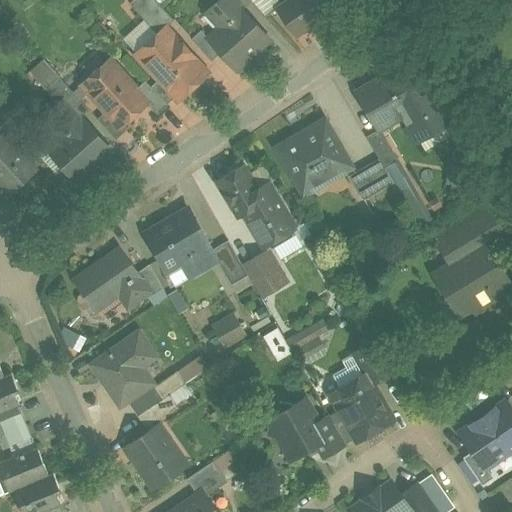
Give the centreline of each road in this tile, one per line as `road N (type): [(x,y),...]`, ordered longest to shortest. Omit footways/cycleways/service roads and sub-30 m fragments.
road 1 (residential): [(383,20),(15,270)]
road 2 (residential): [(15,270),(111,511)]
road 3 (residential): [(300,511),(420,431)]
